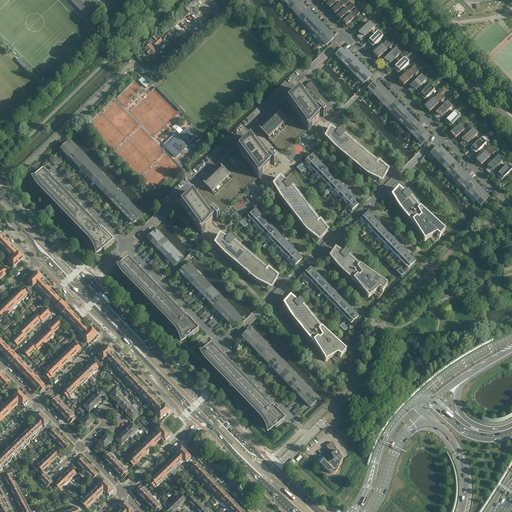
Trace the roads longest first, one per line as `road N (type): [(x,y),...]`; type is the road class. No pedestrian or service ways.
road 1 (residential): [(441,135),(223,345)]
road 2 (residential): [(167,206),(304,73)]
road 3 (secondary): [(211,407),(87,280)]
road 4 (secondary): [(82,297),(200,417)]
road 5 (residential): [(223,345),(126,244)]
road 6 (residential): [(347,37),(441,135)]
road 7 (secondary): [(418,396),(385,434),(353,511)]
road 8 (secondary): [(200,417),(292,511)]
road 9 (residential): [(191,426),(107,336)]
road 10 (secondary): [(87,280),(0,193)]
